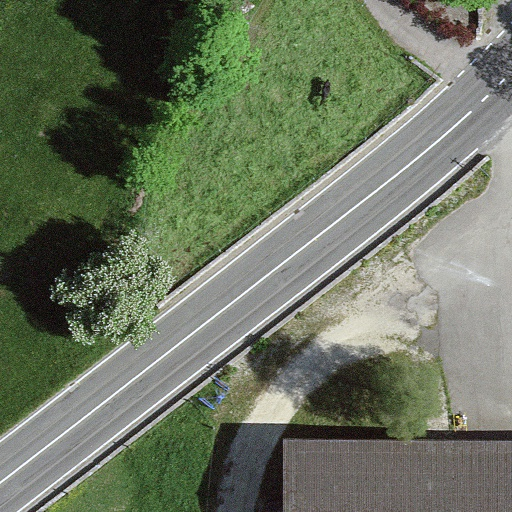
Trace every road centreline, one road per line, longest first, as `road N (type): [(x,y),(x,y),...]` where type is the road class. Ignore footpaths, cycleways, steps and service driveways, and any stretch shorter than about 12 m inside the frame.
road 1 (primary): [(0,482),(487,97)]
road 2 (unclassified): [(487,97),(377,0)]
